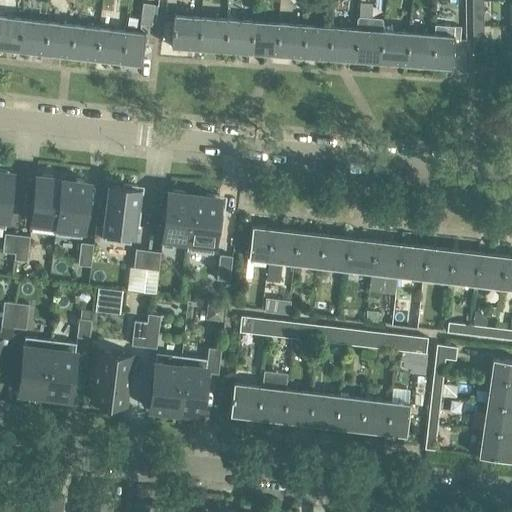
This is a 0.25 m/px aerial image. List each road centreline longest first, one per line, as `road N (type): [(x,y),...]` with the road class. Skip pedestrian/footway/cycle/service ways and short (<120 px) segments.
road 1 (residential): [(511,507),(0,448)]
road 2 (residential): [(511,179),(0,122)]
